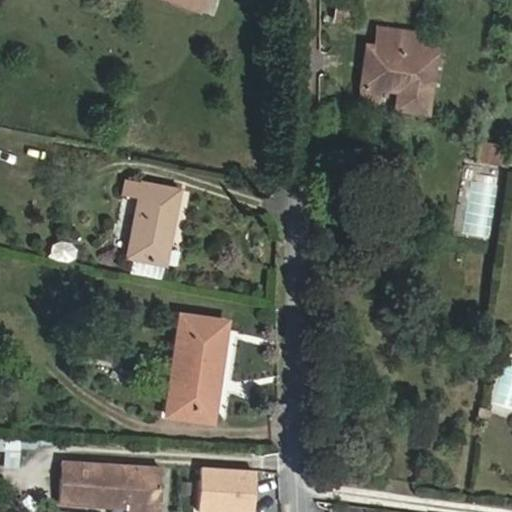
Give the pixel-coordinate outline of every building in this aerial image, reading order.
[(167,0),(195,11),(199,0),(167,0)] [(353,20),(354,0),(334,0),(333,18),(353,20)] [(401,96),(400,113),(432,116),(438,39),(378,34),(377,52),(368,51),(364,105),(381,106),(382,94),(401,96)] [(475,146),(472,162),(497,167),(498,157),(499,150),(475,146)] [(511,169),(511,165),(511,159),(498,157),(497,167),(511,169)] [(148,196),(150,182),(136,179),(133,193),(148,196)] [(175,263),(189,189),(150,182),(148,196),(137,256),(175,263)] [(70,262),(75,245),(51,238),(46,255),(70,262)] [(223,319),(179,314),(167,417),(211,423),(223,319)] [(0,449),(3,450),(2,467),(16,468),(17,451),(3,450),(5,434),(0,434),(0,449)] [(143,511),(144,507),(172,508),(174,469),(70,463),(67,510),(102,511),(143,511)] [(257,511),(260,474),(209,470),(206,511),(207,511),(257,511)]
